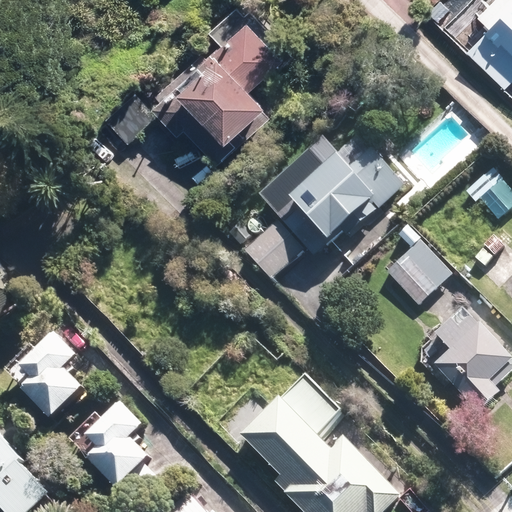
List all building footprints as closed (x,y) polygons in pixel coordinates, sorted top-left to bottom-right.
[(511,0),(495,0),(467,32),(511,71),(511,0)] [(277,67),(242,32),(157,114),(177,134),(181,130),(216,166),(261,122),(241,102),(277,67)] [(319,149),(261,203),(311,257),(370,204),(319,149)] [(370,154),(348,174),(381,210),(403,190),(370,154)] [(511,210),(511,196),(491,171),(463,194),(474,207),(479,203),(496,224),(511,210)] [(274,226),(244,253),(271,282),(301,255),(274,226)] [(511,252),(495,236),(472,260),(501,289),(511,278),(511,252)] [(420,246),(388,275),(417,307),(449,278),(420,246)] [(0,279),(0,311),(15,301),(0,279)] [(445,354),(429,369),(474,417),(494,398),(484,388),(511,363),(462,311),(431,340),(445,354)] [(49,345),(17,377),(29,389),(21,397),(48,423),(75,397),(55,376),(67,364),(49,345)] [(341,412),(306,379),(285,401),(320,434),(341,412)] [(331,456),(279,407),(243,445),(314,511),(373,511),(392,492),(342,445),(331,456)] [(115,413),(81,447),(91,457),(86,463),(114,491),(142,464),(123,444),(134,433),(115,413)] [(0,452),(0,511),(31,511),(44,501),(0,452)] [(201,511),(188,497),(171,511),(201,511)]
